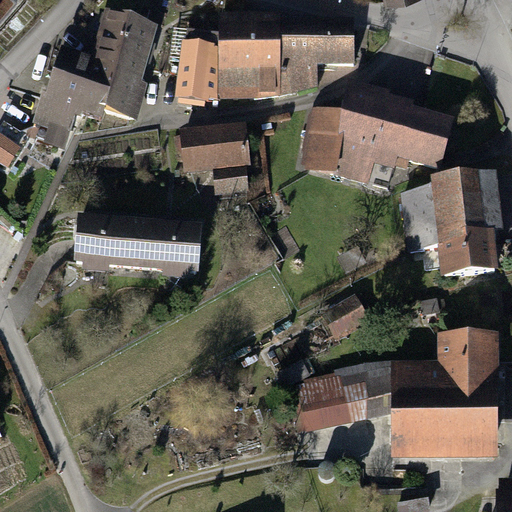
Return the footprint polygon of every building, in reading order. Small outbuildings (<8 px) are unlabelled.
[(109,115),(134,122),(165,36),(113,17),(96,63),(69,53),(41,129),(71,137),(77,118),(103,126),(109,115)] [(362,70),(361,26),(224,27),(225,104),(290,103),(290,71),(362,70)] [(190,62),(182,100),(210,105),(218,68),(190,62)] [(349,120),(320,111),(304,168),(371,188),(377,166),(398,172),(401,162),(446,175),(461,125),(417,112),(419,107),(358,89),(349,120)] [(187,136),(190,177),(250,172),(247,131),(187,136)] [(221,176),(222,196),(254,194),(253,175),(221,176)] [(436,194),(404,197),(410,255),(446,251),(449,279),(505,273),(501,237),(508,236),(501,176),(434,183),(436,194)] [(88,225),(85,274),(206,282),(209,232),(88,225)] [(359,302),(326,318),(339,343),(372,326),(359,302)] [(449,374),(403,374),(403,451),(504,452),(505,344),(450,343),(449,374)] [(303,385),(313,436),(398,419),(388,368),(303,385)]
